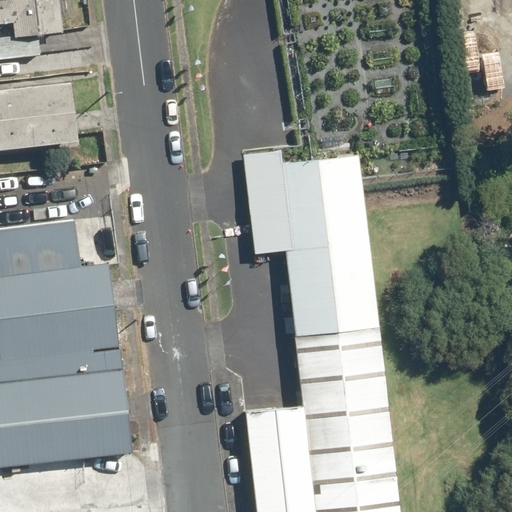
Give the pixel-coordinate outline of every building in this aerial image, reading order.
[(60,29),(56,0),(0,0),(0,22),(10,21),(12,34),(0,34),(0,57),(39,53),(37,33),(60,30),(60,29)] [(511,0),(478,0),(481,32),(511,28),(511,0)] [(0,146),(74,138),(67,81),(0,88),(0,146)] [(396,511),(358,178),(356,157),(278,164),(275,147),(241,151),(254,253),(282,249),(300,403),(244,410),(255,511),(396,511)] [(0,465),(129,449),(106,262),(80,265),(74,219),(0,227),(0,465)]
